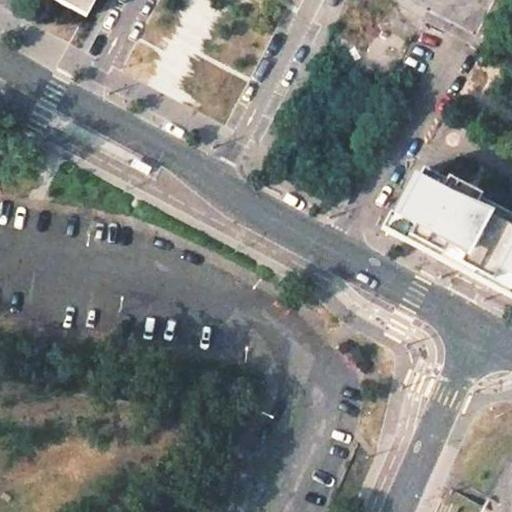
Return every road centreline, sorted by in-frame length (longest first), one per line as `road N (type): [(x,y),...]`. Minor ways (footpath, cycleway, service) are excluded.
road 1 (residential): [(461,11),(343,255)]
road 2 (tertiary): [(343,255),(238,200),(150,139)]
road 3 (tertiary): [(397,511),(479,328)]
road 4 (residential): [(150,139),(242,64),(277,0)]
road 5 (tertiary): [(479,328),(343,255)]
